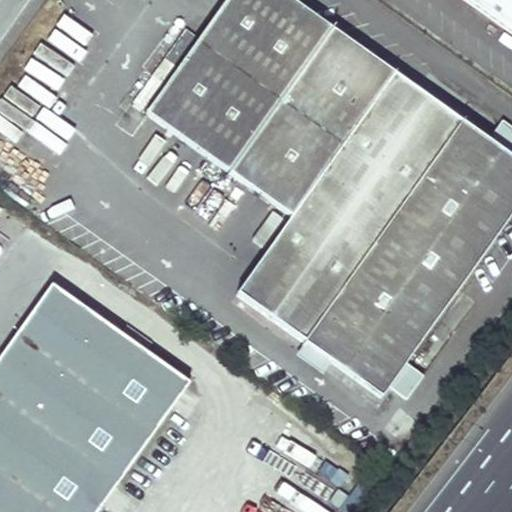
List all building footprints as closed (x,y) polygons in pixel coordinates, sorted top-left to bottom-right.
[(486,145),(282,0),(227,0),(145,116),(290,220),(237,294),(380,397),(388,386),(405,361),(511,212),(511,163),(486,145)] [(511,0),(464,0),(480,11),(511,34),(511,0)] [(57,46),(80,59),(86,49),(63,36),(57,46)] [(0,122),(0,134),(22,147),(28,137),(0,122)] [(500,126),(486,145),(511,163),(511,162),(511,133),(500,126)] [(50,287),(0,356),(0,511),(94,511),(185,384),(50,287)] [(424,375),(405,361),(388,386),(406,400),(424,375)]
